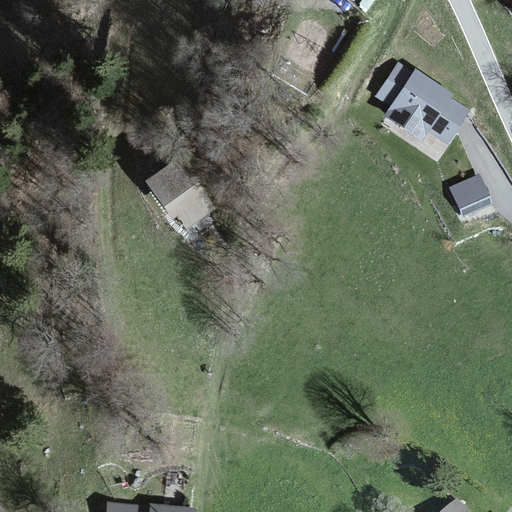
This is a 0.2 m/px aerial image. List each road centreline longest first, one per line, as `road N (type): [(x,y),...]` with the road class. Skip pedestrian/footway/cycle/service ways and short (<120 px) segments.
road 1 (track): [(215,511),(244,301),(285,164),(386,0)]
road 2 (unclassified): [(511,120),(458,0)]
